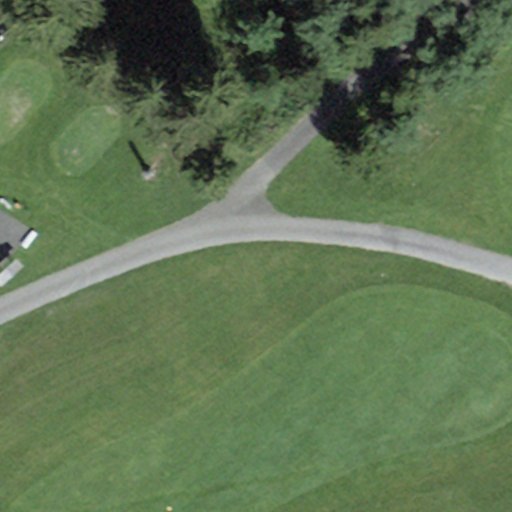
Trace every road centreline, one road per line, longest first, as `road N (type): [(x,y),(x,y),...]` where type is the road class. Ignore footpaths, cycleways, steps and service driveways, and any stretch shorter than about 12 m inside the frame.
road 1 (track): [(511,272),(338,235),(212,233),(167,243),(0,311)]
road 2 (track): [(473,0),(377,67),(304,132),(241,197),(234,232)]
